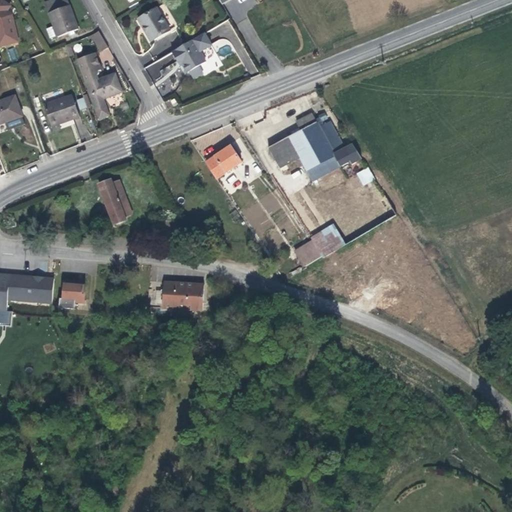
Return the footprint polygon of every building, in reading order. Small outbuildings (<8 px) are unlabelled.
[(56,38),(66,34),(74,31),(77,29),(65,0),(52,0),(43,4),(56,38)] [(6,8),(0,2),(0,48),(15,42),(7,20),(4,13),(6,8)] [(157,10),(138,21),(151,44),(170,34),(157,10)] [(100,52),(107,48),(98,32),(91,35),(100,52)] [(203,35),(171,54),(177,64),(180,63),(182,66),(186,75),(189,74),(198,69),(205,65),(199,54),(210,47),(203,35)] [(11,61),(17,59),(14,48),(8,49),(11,61)] [(93,55),(76,62),(97,121),(107,118),(101,102),(120,95),(113,76),(96,83),(94,78),(96,77),(97,76),(97,73),(99,72),(93,55)] [(201,76),(198,69),(189,74),(193,80),(201,76)] [(13,97),(0,101),(0,122),(8,120),(8,121),(20,117),(13,97)] [(71,98),(42,108),(52,134),(59,131),(57,125),(69,121),(70,122),(78,119),(71,98)] [(80,112),(86,110),(82,100),(76,102),(80,112)] [(323,123),(322,121),(319,117),(315,119),(311,113),(296,122),(300,129),(265,148),(278,171),(300,159),(312,181),(341,165),(350,161),(351,163),(359,159),(357,155),(350,144),(344,148),(329,120),(323,123)] [(231,147),(205,163),(216,179),(241,164),(231,147)] [(356,173),(362,186),(375,180),(368,167),(356,173)] [(118,178),(98,185),(114,225),(126,220),(124,217),(131,214),(118,178)] [(313,240),(311,242),(321,257),(322,258),(377,226),(395,215),(383,196),(366,207),(312,239),(313,240)] [(161,221),(160,238),(183,239),(175,221),(161,221)] [(321,257),(311,242),(295,252),(305,267),(321,257)] [(0,273),(0,310),(7,311),(8,300),(52,304),(54,278),(45,278),(45,280),(35,279),(35,280),(31,280),(31,276),(0,273)] [(205,311),(207,288),(207,285),(167,282),(166,284),(166,290),(165,308),(205,311)] [(84,304),(85,287),(65,285),(64,299),(60,299),(60,308),(76,310),(76,303),(84,304)] [(150,307),(165,308),(166,290),(151,290),(150,307)]
